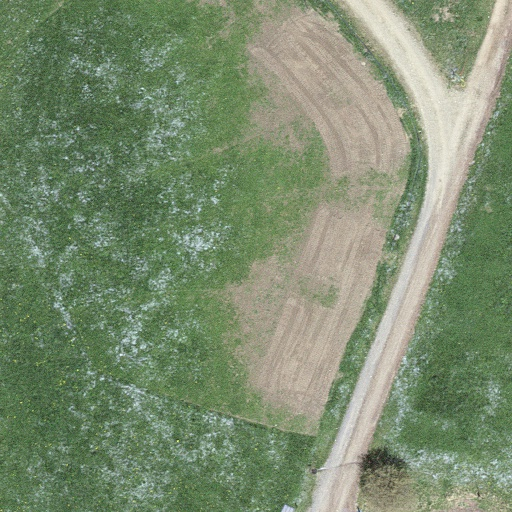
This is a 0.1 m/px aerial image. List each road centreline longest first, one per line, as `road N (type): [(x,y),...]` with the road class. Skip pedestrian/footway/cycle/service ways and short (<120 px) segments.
road 1 (track): [(511,18),(462,169),(321,511)]
road 2 (track): [(462,169),(431,86),(368,0)]
